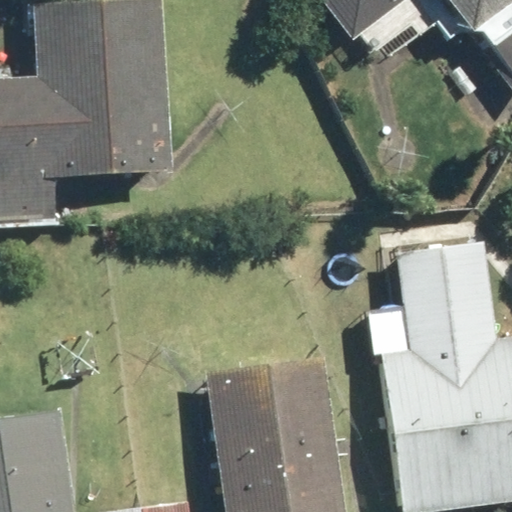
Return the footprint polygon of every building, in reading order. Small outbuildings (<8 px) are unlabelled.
[(175,166),(165,0),(101,0),(36,4),(41,74),(0,76),(0,224),(60,221),(58,173),(175,166)] [(511,0),(327,0),(357,38),(405,0),(455,0),(477,28),(482,24),(511,63),(511,81),(509,81),(511,84),(511,0)] [(386,350),(406,511),(511,498),(511,332),(498,335),(484,239),(399,251),(413,347),(386,350)] [(350,511),(329,355),(210,371),(229,511),(350,511)] [(79,511),(65,407),(0,416),(0,511),(79,511)] [(192,511),(191,499),(101,511),(192,511)]
